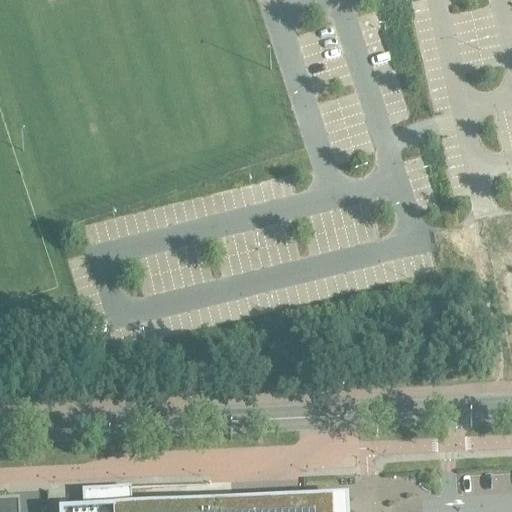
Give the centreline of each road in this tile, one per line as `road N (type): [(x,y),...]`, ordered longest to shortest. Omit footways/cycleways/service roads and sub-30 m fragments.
road 1 (tertiary): [(0,431),(328,416)]
road 2 (residential): [(0,475),(320,452)]
road 3 (tertiary): [(328,416),(511,407)]
